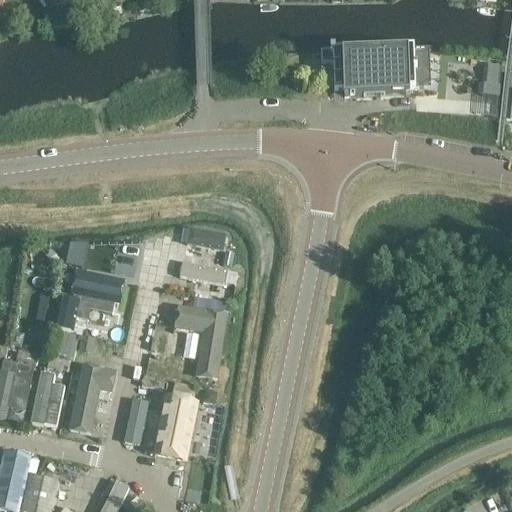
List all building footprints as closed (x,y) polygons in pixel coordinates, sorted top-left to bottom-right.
[(50,0),(54,32),(76,29),(76,25),(77,25),(77,21),(75,22),(72,0),(50,0)] [(333,66),(335,93),(415,90),(413,50),(321,54),(322,66),(333,66)] [(192,228),(189,243),(225,251),(228,236),(192,228)] [(185,258),(181,281),(235,291),(239,269),(185,258)] [(63,294),(56,332),(75,336),(78,321),(89,324),(91,312),(114,317),(116,307),(121,308),(125,286),(75,275),(71,296),(63,294)] [(197,307),(226,314),(228,306),(199,299),(197,307)] [(229,316),(179,308),(175,332),(188,334),(185,358),(199,360),(196,380),(218,384),(229,316)] [(79,352),(92,354),(94,342),(82,339),(79,352)] [(0,359),(5,360),(37,367),(39,357),(7,350),(0,348),(0,359)] [(118,374),(83,367),(70,433),(91,437),(100,394),(113,397),(118,374)] [(23,414),(30,380),(0,374),(0,375),(0,423),(7,424),(9,412),(23,414)] [(56,379),(42,376),(31,425),(57,431),(66,390),(54,388),(56,379)] [(144,378),(143,383),(142,389),(162,393),(164,383),(144,378)] [(173,395),(193,399),(195,389),(175,385),(173,395)] [(153,458),(188,465),(200,403),(165,396),(153,458)] [(125,444),(140,448),(150,405),(134,401),(125,444)] [(20,511),(31,458),(5,453),(0,479),(0,511),(20,511)] [(21,511),(51,511),(57,484),(33,479),(29,478),(21,511)] [(117,485),(105,511),(119,511),(129,490),(117,485)]
